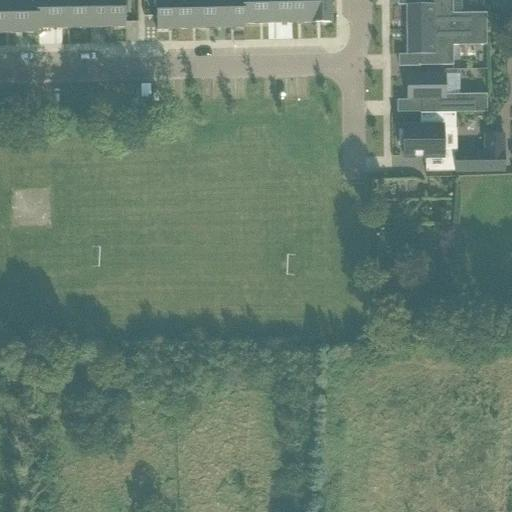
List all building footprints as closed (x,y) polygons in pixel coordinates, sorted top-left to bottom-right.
[(0,0),(0,34),(13,34),(12,0),(0,0)] [(12,0),(13,34),(37,34),(36,0),(12,0)] [(36,0),(37,34),(38,34),(38,30),(61,29),(60,0),(36,0)] [(60,0),(61,29),(82,29),(81,0),(60,0)] [(102,0),(81,0),(82,29),(103,29),(102,0)] [(124,0),(102,0),(103,29),(125,28),(124,0)] [(177,0),(155,0),(156,31),(178,30),(177,0)] [(177,0),(178,30),(200,30),(199,0),(177,0)] [(199,0),(200,30),(222,29),(221,0),(199,0)] [(221,0),(222,29),(243,29),(242,0),(221,0)] [(242,0),(243,29),(244,29),(244,25),(267,24),(266,0),(242,0)] [(266,0),(267,24),(289,24),(288,0),(266,0)] [(309,0),(288,0),(289,24),(310,23),(309,0)] [(330,0),(309,0),(310,23),(310,24),(330,23),(330,0)] [(405,5),(405,31),(486,30),(485,13),(452,14),(451,0),(417,0),(418,5),(405,5)] [(486,46),(486,30),(405,31),(405,56),(418,56),(418,66),(452,66),(452,46),(486,46)] [(419,113),(454,113),(486,113),(486,95),(445,95),(445,75),(406,75),(406,101),(420,101),(420,112),(419,113)] [(455,129),(454,113),(419,113),(419,114),(420,128),(402,128),(402,131),(398,131),(399,146),(403,146),(403,158),(443,157),(442,130),(455,129)] [(503,135),(484,136),(485,153),(455,154),(455,172),(503,172),(503,135)]
